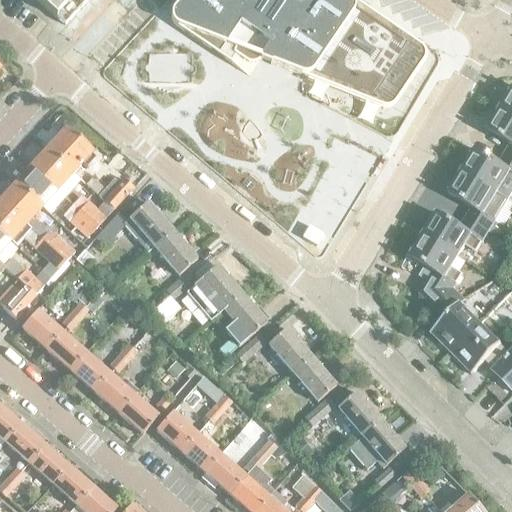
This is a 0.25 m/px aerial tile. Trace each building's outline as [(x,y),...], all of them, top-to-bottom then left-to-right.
[(64,27),(81,8),(72,0),(34,0),(56,19),(64,27)] [(72,0),(81,8),(88,0),(72,0)] [(170,15),(170,18),(170,20),(171,22),(172,24),(173,25),(175,27),(209,50),(228,63),(229,62),(234,55),(245,63),(247,64),(249,64),(251,64),(253,64),(255,64),(257,63),(259,62),(261,60),(381,107),(383,108),(385,108),(387,108),(389,107),(391,106),(393,105),(395,103),(423,62),(424,60),(424,58),(424,56),(424,53),(424,51),(423,49),(421,48),(420,46),(355,2),(352,0),(181,0),(173,10),(172,11),(171,13),(170,15)] [(511,87),(511,88),(499,109),(511,116),(511,86),(511,87)] [(511,116),(499,109),(487,130),(486,129),(486,130),(510,145),(503,156),(511,160),(511,116)] [(66,129),(46,151),(73,175),(82,165),(86,169),(95,159),(91,155),(93,152),(66,129)] [(334,139),(328,149),(347,160),(353,149),(334,139)] [(57,192),(73,175),(46,151),(30,168),(57,192)] [(473,153),(461,173),(496,194),(503,182),(511,187),(511,160),(503,156),(497,166),(473,151),(472,152),(473,153)] [(30,168),(15,186),(41,209),(57,192),(30,168)] [(471,209),(465,219),(487,232),(506,200),(496,194),(461,173),(449,194),(448,193),(447,194),(471,209)] [(104,191),(103,193),(98,198),(113,211),(132,189),(131,188),(132,186),(126,180),(125,182),(123,181),(110,196),(104,191)] [(0,202),(26,226),(41,209),(15,186),(0,201),(0,202)] [(79,200),(73,207),(97,228),(106,219),(88,202),(85,206),(79,200)] [(26,226),(0,202),(0,234),(10,244),(21,232),(28,238),(33,233),(26,226)] [(150,253),(154,249),(172,233),(148,204),(126,223),(125,224),(150,253)] [(88,238),(97,228),(73,207),(68,213),(74,218),(70,222),(88,238)] [(104,247),(125,224),(126,223),(117,214),(96,239),(104,247)] [(436,216),(423,237),(457,258),(464,246),(475,253),(487,232),(465,219),(459,229),(435,214),(435,215),(436,216)] [(40,225),(33,233),(66,263),(76,252),(52,229),(49,233),(40,225)] [(308,227),(301,239),(316,247),(323,235),(308,227)] [(58,272),(66,263),(33,233),(28,238),(27,240),(35,247),(32,250),(58,272)] [(197,261),(172,233),(154,249),(178,277),(197,261)] [(16,249),(10,244),(0,234),(0,253),(1,253),(7,258),(16,249)] [(450,269),(457,258),(423,237),(416,249),(413,247),(406,260),(413,264),(415,262),(426,268),(421,278),(427,282),(419,295),(435,311),(453,293),(452,291),(461,276),(450,269)] [(77,260),(86,268),(95,259),(85,250),(77,260)] [(3,268),(4,270),(17,281),(35,297),(43,289),(10,260),(3,268)] [(209,323),(214,319),(214,320),(242,296),(217,267),(185,294),(209,323)] [(196,280),(189,272),(178,282),(181,285),(179,287),(183,292),(196,280)] [(35,297),(17,281),(0,299),(0,307),(15,320),(35,297)] [(172,301),(183,292),(179,287),(181,285),(178,282),(165,293),(172,301)] [(463,302),(453,293),(435,311),(444,320),(429,335),(430,336),(431,335),(451,354),(480,325),(459,305),(463,302)] [(242,296),(214,320),(238,348),(266,325),(242,296)] [(77,324),(88,312),(80,305),(72,314),(76,318),(73,320),(77,324)] [(21,331),(45,352),(61,333),(54,327),(37,312),(21,331)] [(76,318),(72,314),(71,316),(61,326),(69,333),(77,324),(73,320),(76,318)] [(510,354),(480,325),(451,354),(471,374),(470,375),(471,376),(486,360),(495,369),(510,354)] [(293,375),(311,359),(286,331),(268,346),(293,375)] [(45,352),(69,373),(86,354),(61,333),(45,352)] [(249,351),(252,355),(266,344),(259,336),(247,346),(250,350),(249,351)] [(241,364),(252,355),(249,351),(250,350),(247,346),(234,356),(241,364)] [(126,365),(136,353),(128,347),(120,355),(124,359),(122,361),(126,365)] [(511,351),(510,354),(495,369),(491,372),(511,392),(511,351)] [(69,373),(93,394),(110,375),(86,354),(69,373)] [(117,374),(126,365),(122,361),(124,359),(120,355),(109,368),(117,374)] [(336,387),(311,359),(293,375),(317,403),(336,387)] [(117,415),(134,396),(138,392),(127,383),(123,387),(110,375),(93,394),(117,415)] [(203,378),(196,387),(205,395),(213,387),(203,378)] [(117,415),(142,436),(158,418),(158,417),(173,400),(166,394),(155,407),(156,408),(153,412),(134,396),(117,415)] [(362,439),(380,422),(356,394),(337,410),(362,439)] [(232,404),(223,398),(215,407),(219,410),(217,413),(221,416),(232,404)] [(326,401),(316,409),(319,413),(317,415),(320,419),(332,409),(326,401)] [(219,410),(215,407),(205,419),(213,426),(221,416),(217,413),(219,410)] [(0,408),(0,440),(4,444),(20,426),(0,408)] [(319,413),(316,409),(304,420),(311,428),(320,419),(317,415),(319,413)] [(196,435),(172,414),(156,433),(180,454),(196,435)] [(405,451),(380,422),(362,439),(348,450),(366,471),(376,463),(382,470),(405,451)] [(20,426),(4,444),(28,465),(44,447),(20,426)] [(180,454),(204,475),(220,456),(196,435),(180,454)] [(266,460),(276,449),(268,442),(260,451),(265,455),(263,457),(266,460)] [(44,447),(28,465),(52,486),(68,468),(44,447)] [(260,467),(266,460),(263,457),(265,455),(260,451),(253,460),(260,467)] [(229,496),(245,477),(220,456),(204,475),(229,496)] [(229,496),(247,511),(255,511),(273,492),(266,486),(271,481),(254,467),(245,478),(245,477),(229,496)] [(76,508),(92,490),(68,468),(52,486),(76,508)] [(0,494),(2,495),(21,474),(16,470),(0,487),(0,494)] [(374,483),(378,488),(394,475),(389,470),(374,483)] [(420,483),(410,471),(402,478),(410,487),(414,484),(416,486),(420,483)] [(2,495),(6,499),(25,477),(21,474),(2,495)] [(307,502),(309,500),(305,496),(313,486),(302,477),(291,489),(302,499),(295,508),(299,511),(305,511),(311,506),(307,502)] [(428,492),(420,483),(416,486),(414,484),(410,487),(421,499),(424,495),(428,492)] [(307,502),(311,506),(313,503),(322,511),(339,511),(320,492),(313,486),(305,496),(309,500),(307,502)] [(76,508),(81,511),(115,511),(116,511),(92,490),(76,508)] [(255,511),(284,511),(282,509),(287,503),(273,492),(255,511)] [(348,511),(350,511),(360,505),(349,493),(338,502),(348,511)] [(451,511),(482,511),(467,495),(466,496),(468,497),(451,511)]
